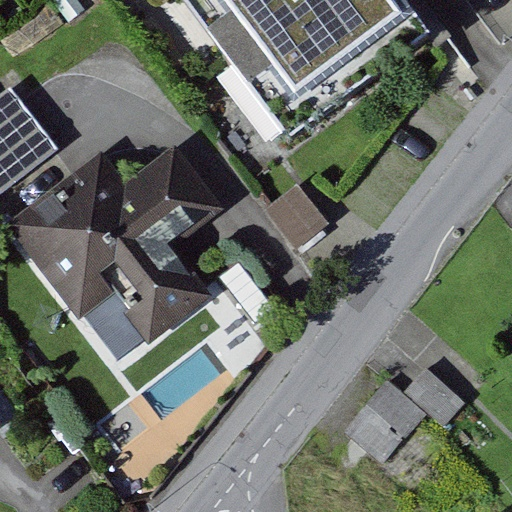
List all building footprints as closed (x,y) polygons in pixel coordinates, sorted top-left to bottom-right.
[(191,0),(305,147),(446,38),(416,0),(191,0)] [(0,108),(0,201),(62,152),(17,95),(0,108)] [(104,159),(14,229),(85,318),(118,292),(159,343),(216,298),(175,246),(226,206),(183,150),(130,192),(104,159)] [(300,249),(331,225),(301,187),(270,211),(300,249)] [(391,392),(350,446),(382,471),(423,416),(391,392)]
